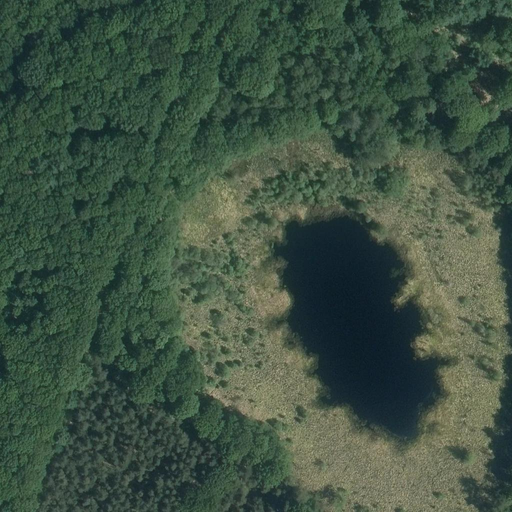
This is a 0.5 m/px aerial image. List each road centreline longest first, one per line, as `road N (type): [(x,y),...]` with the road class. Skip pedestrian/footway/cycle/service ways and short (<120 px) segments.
road 1 (track): [(197,0),(23,511)]
road 2 (track): [(511,173),(371,0)]
